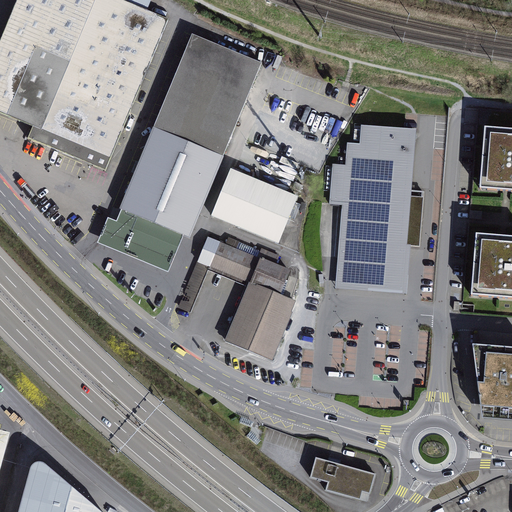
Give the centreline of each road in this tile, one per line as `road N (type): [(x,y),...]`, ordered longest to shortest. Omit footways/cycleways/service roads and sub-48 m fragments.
road 1 (primary): [(406,442),(284,409),(202,372),(95,290),(0,189)]
road 2 (motorway): [(271,511),(149,414),(0,269)]
road 3 (motorway): [(0,313),(221,511)]
road 4 (residential): [(440,317),(454,125),(461,114),(478,116)]
road 5 (residential): [(7,396),(144,511)]
